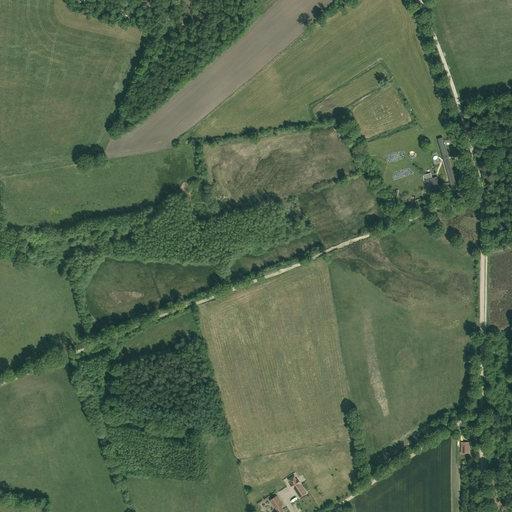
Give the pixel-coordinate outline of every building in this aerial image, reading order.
[(437,139),(451,185),(456,184),(445,146),(441,147),(440,143),(444,142),(442,137),(437,139)] [(425,180),(426,185),(428,192),(440,188),(437,177),(425,180)] [(293,466),(301,464),(299,457),(291,459),(293,466)] [(280,472),(290,470),(289,461),(284,461),(285,464),(279,465),(280,472)] [(302,466),(292,467),(292,470),(289,470),(289,475),(298,474),(298,471),(303,471),(302,466)] [(268,486),(278,483),(274,468),(268,470),(269,475),(266,476),(268,486)] [(300,484),(297,479),(296,480),(294,476),(291,478),(289,479),(288,479),(288,480),(291,483),(290,484),(293,488),(294,488),(295,491),(296,491),(297,494),(298,494),(300,497),(306,493),(300,484)] [(283,511),(280,506),(282,505),(276,496),(270,500),(277,511),(276,511),(283,511)]
